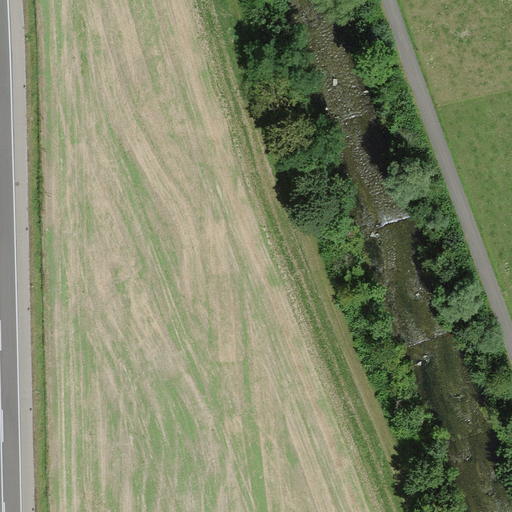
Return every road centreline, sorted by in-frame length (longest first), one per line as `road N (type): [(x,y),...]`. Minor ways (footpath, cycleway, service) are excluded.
road 1 (track): [(250,76),(313,261),(414,511)]
road 2 (motorway): [(4,511),(0,255)]
